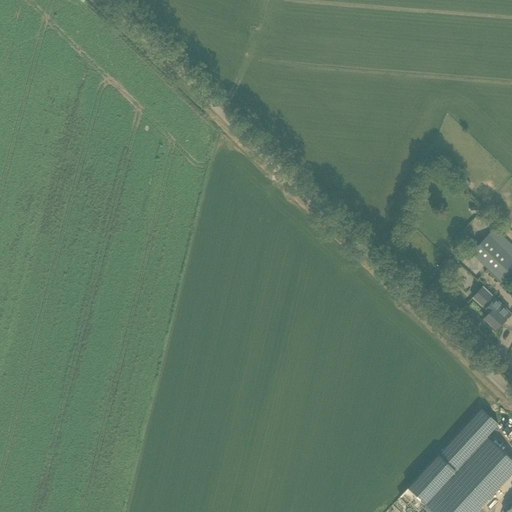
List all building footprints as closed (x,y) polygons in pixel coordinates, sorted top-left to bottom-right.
[(511,245),(494,228),(471,252),(501,282),(511,270),(511,245)] [(439,268),(445,273),(455,262),(450,257),(439,268)] [(488,313),(484,318),(495,329),(506,318),(510,313),(495,299),(482,287),(472,298),(485,310),(484,310),(488,313)] [(481,408),(408,488),(423,502),(431,494),(432,495),(487,436),(498,424),(481,408)] [(487,436),(432,495),(449,511),(476,511),(511,473),(511,459),(487,436)]
